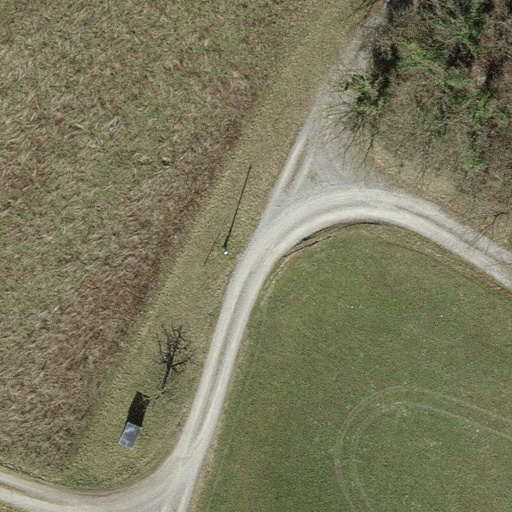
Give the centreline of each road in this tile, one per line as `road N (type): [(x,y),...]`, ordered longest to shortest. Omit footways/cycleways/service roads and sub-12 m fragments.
road 1 (track): [(409,0),(307,157),(170,511)]
road 2 (track): [(307,157),(511,274)]
